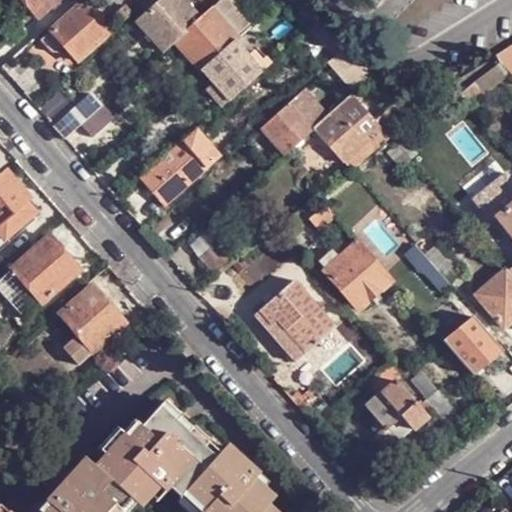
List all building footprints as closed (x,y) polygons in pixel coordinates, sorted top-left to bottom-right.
[(57,0),(18,0),(34,17),(35,15),(38,17),(57,0)] [(182,0),(160,0),(137,21),(164,51),(176,41),(199,19),(182,0)] [(227,0),(235,8),(244,0),(227,0)] [(106,35),(80,5),(51,31),(51,32),(42,40),(52,51),(62,52),(66,48),(77,62),(106,35)] [(211,9),(199,19),(176,41),(202,70),(235,41),(237,39),(211,9)] [(259,35),(271,25),(264,17),(253,28),(259,35)] [(346,46),(327,25),(321,30),(316,35),(334,57),(343,49),(346,46)] [(248,54),(235,41),(202,70),(229,100),(262,70),(257,64),(248,54)] [(511,45),(495,56),(500,62),(500,63),(509,74),(511,78),(511,45)] [(262,70),(271,63),(266,57),(261,60),(253,50),(248,54),(257,64),(262,70)] [(373,76),(350,51),(347,53),(345,55),(363,75),(368,81),(373,76)] [(363,75),(345,55),(330,69),(348,89),(363,75)] [(500,63),(474,83),(483,94),(509,74),(500,63)] [(363,75),(348,89),(353,94),(368,81),(363,75)] [(474,83),(461,93),(469,104),(483,94),(474,83)] [(81,125),(101,106),(90,93),(70,111),(81,125)] [(211,115),(222,105),(213,93),(201,103),(211,115)] [(374,122),(351,96),(314,128),(313,129),(344,164),(351,159),(355,163),(387,137),(410,116),(397,102),(374,122)] [(262,127),(285,154),(313,129),(314,128),(291,101),(262,127)] [(93,138),(114,120),(102,108),(82,125),(93,138)] [(184,143),(206,168),(216,159),(194,134),(184,143)] [(165,207),(207,169),(206,168),(184,143),(182,141),(140,179),(165,207)] [(410,160),(398,146),(387,155),(399,168),(410,160)] [(42,207),(9,169),(0,176),(0,228),(8,238),(42,207)] [(511,237),(511,203),(511,204),(511,206),(497,217),(511,237)] [(335,215),(325,204),(308,218),(317,230),(335,215)] [(416,244),(408,234),(395,244),(404,254),(416,244)] [(16,268),(45,301),(83,267),(54,235),(16,268)] [(442,240),(436,245),(461,274),(467,269),(442,240)] [(392,281),(358,242),(334,263),(327,254),(317,263),(357,310),(392,281)] [(430,260),(451,283),(461,274),(436,245),(431,249),(425,242),(419,247),(430,260)] [(416,244),(404,254),(418,271),(420,269),(440,293),(449,285),(428,261),(430,260),(419,247),(416,244)] [(215,276),(233,261),(220,246),(201,261),(215,276)] [(511,277),(507,272),(506,270),(476,296),(503,328),(511,321),(511,277)] [(327,319),(286,272),(246,306),(288,353),(289,352),(296,360),(312,347),(304,339),(327,319)] [(96,284),(69,307),(89,329),(69,347),(82,363),(129,321),(96,284)] [(443,340),(473,375),(502,352),(472,316),(443,340)] [(402,373),(394,363),(386,370),(394,380),(402,373)] [(394,380),(386,370),(373,381),(383,392),(396,382),(394,380)] [(425,400),(443,421),(456,411),(438,390),(437,391),(422,373),(412,381),(427,399),(425,400)] [(396,382),(383,392),(365,407),(384,429),(376,435),(388,450),(426,417),(396,382)] [(307,405),(315,398),(310,391),(301,399),(307,405)] [(150,511),(156,506),(161,509),(169,501),(170,502),(174,497),(185,506),(186,504),(195,511),(275,511),(281,504),(270,493),(273,490),(264,482),(266,480),(233,451),(224,461),(167,410),(145,434),(141,431),(130,443),(122,438),(104,458),(108,461),(96,473),(87,465),(48,509),(49,511),(48,511),(150,511)] [(487,511),(506,497),(494,483),(476,497),(487,511)]
